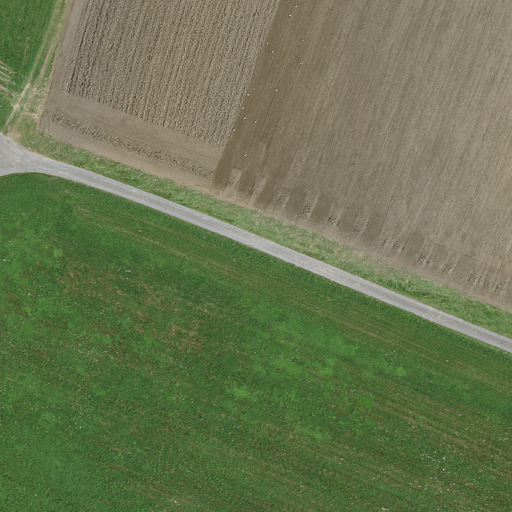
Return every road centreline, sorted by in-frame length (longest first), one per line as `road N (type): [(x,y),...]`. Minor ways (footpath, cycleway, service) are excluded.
road 1 (unclassified): [(0,165),(51,165),(233,230),(511,348)]
road 2 (track): [(9,155),(65,0)]
